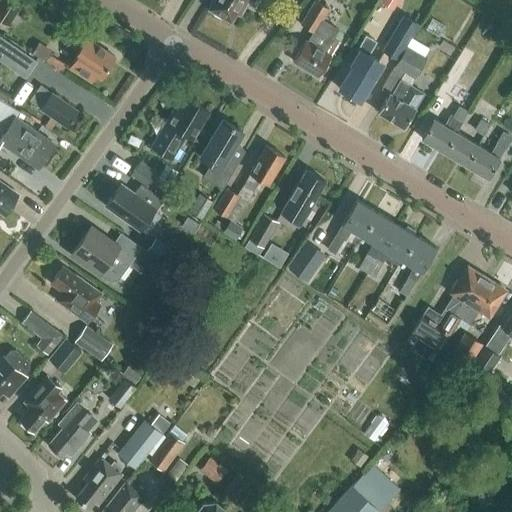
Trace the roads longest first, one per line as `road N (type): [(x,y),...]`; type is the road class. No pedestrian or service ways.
road 1 (tertiary): [(511,244),(175,41)]
road 2 (residential): [(0,282),(175,41)]
